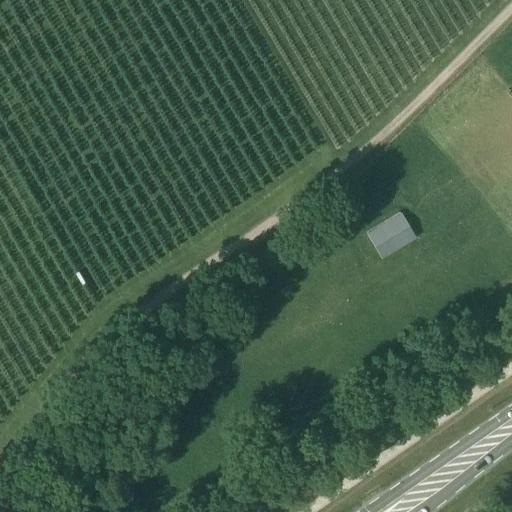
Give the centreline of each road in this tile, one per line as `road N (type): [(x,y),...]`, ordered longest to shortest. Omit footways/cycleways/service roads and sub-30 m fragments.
road 1 (track): [(269,237),(90,380),(0,485)]
road 2 (track): [(511,0),(269,237)]
road 3 (primary): [(511,409),(363,511)]
